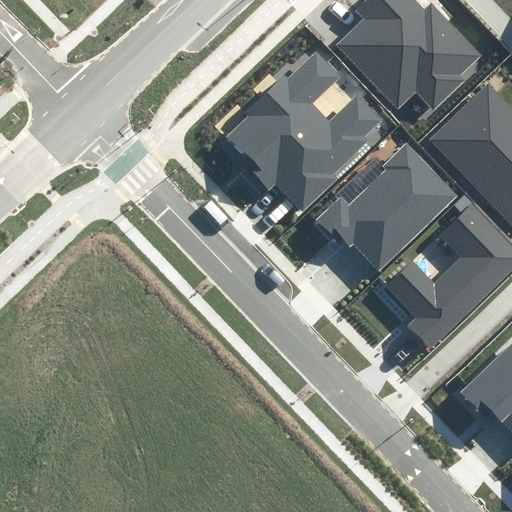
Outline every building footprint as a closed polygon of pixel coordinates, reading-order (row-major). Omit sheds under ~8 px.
[(426,5),(420,0),(364,0),(356,8),(367,18),(339,44),(398,105),(414,89),(433,109),(463,81),(459,77),(483,54),(431,0),(426,5)] [(339,74),(317,51),(228,136),(302,214),(337,180),(333,175),(369,141),(362,133),(381,116),(359,92),(332,119),(313,99),(339,74)] [(511,106),(490,82),(428,138),(511,230),(511,106)] [(457,196),(407,144),(384,166),(387,170),(350,206),(340,196),(314,221),(344,253),(355,243),(380,269),(457,196)] [(511,271),(511,245),(471,203),(438,234),(460,257),(434,281),(413,259),(386,285),(418,318),(408,327),(430,349),(511,271)] [(511,339),(459,392),(484,418),(491,410),(511,430),(511,339)]
